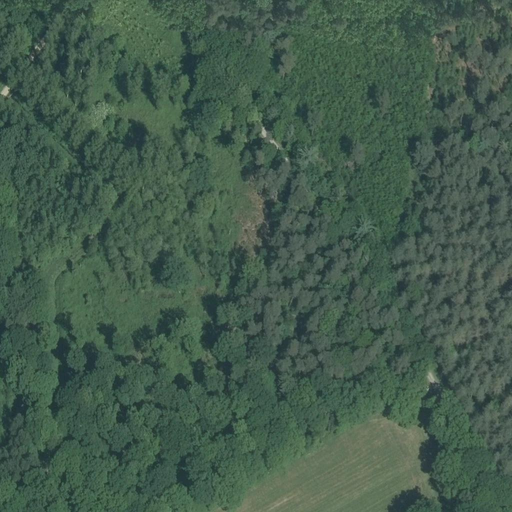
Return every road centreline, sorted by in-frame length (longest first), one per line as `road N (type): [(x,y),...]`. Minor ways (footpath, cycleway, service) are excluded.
road 1 (track): [(497,511),(477,488),(416,340),(283,134),(177,0)]
road 2 (track): [(0,100),(75,0)]
